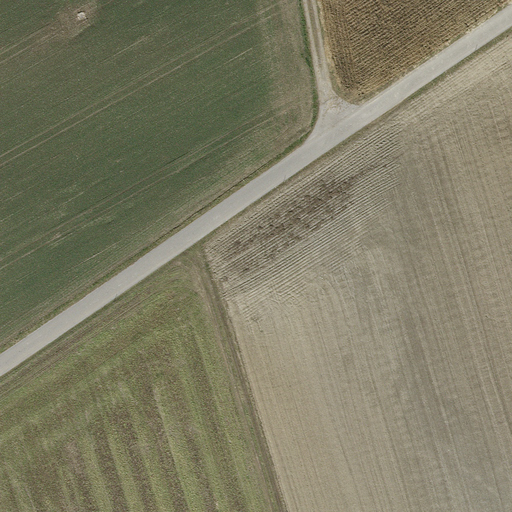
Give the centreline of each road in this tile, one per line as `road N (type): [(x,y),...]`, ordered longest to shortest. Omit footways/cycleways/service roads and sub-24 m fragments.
road 1 (track): [(0,360),(511,21)]
road 2 (track): [(309,0),(335,140)]
